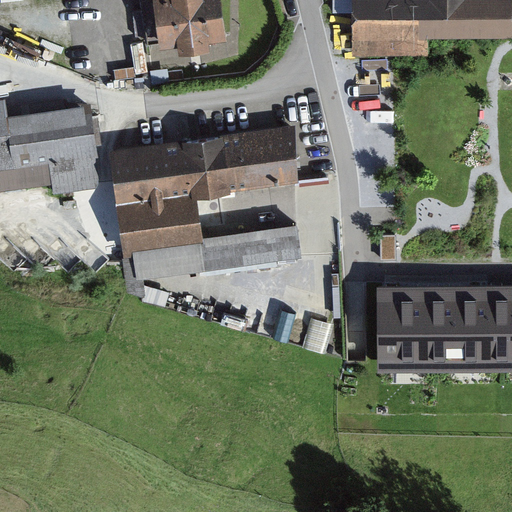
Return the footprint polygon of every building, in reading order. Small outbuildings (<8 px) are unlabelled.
[(219,0),(142,0),(147,43),(180,39),(182,48),(195,46),(209,45),(208,35),(224,33),(219,0)] [(511,0),(351,0),(351,57),(427,58),(427,38),(508,38),(508,28),(511,28),(511,0)] [(86,105),(0,116),(0,187),(51,182),(64,188),(100,182),(86,105)] [(116,196),(293,176),(287,126),(110,145),(116,196)] [(198,245),(192,195),(115,205),(121,254),(198,245)] [(199,239),(204,272),(302,256),(297,223),(199,239)] [(397,254),(396,233),(382,233),(382,255),(397,254)] [(386,367),(511,364),(511,279),(385,281),(386,367)]
